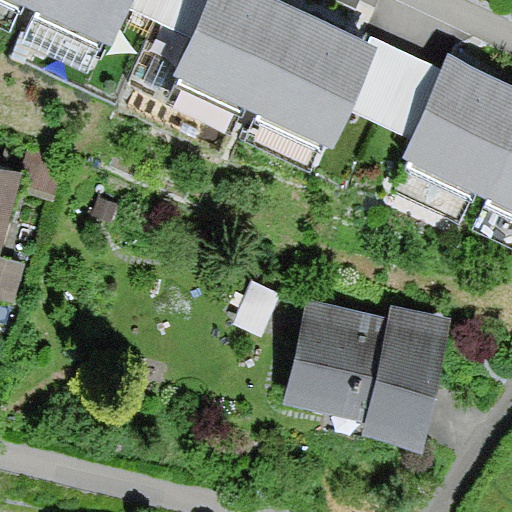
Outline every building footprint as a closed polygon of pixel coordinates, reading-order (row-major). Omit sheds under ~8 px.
[(99,37),(116,0),(37,0),(34,7),(99,37)] [(288,3),(280,0),(209,0),(176,73),(241,103),(288,3)] [(320,140),(367,40),(301,10),(255,110),(320,140)] [(511,99),(511,84),(452,57),(406,157),(472,187),(511,99)] [(511,134),(485,193),(511,205),(511,134)] [(61,160),(28,150),(23,170),(56,179),(61,160)] [(0,210),(12,168),(0,165),(0,210)] [(391,322),(309,304),(290,387),(372,406),(369,418),(419,429),(443,321),(394,310),(391,322)]
